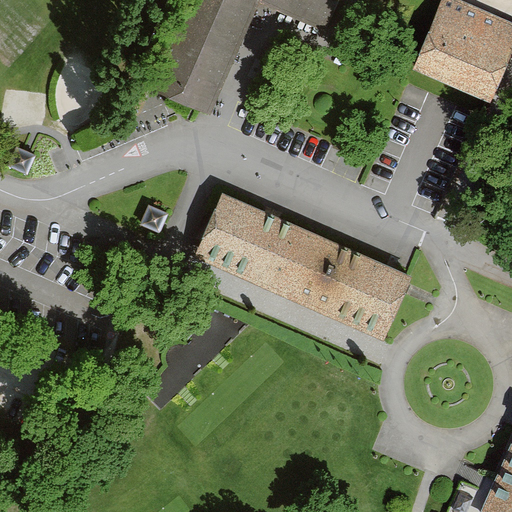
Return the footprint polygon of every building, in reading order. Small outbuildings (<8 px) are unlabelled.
[(209,114),(257,3),(321,31),(334,0),(183,0),(146,87),(209,114)] [(511,19),(465,0),(443,0),(415,68),(494,101),(511,57),(511,19)] [(217,195),(188,262),(385,346),(414,278),(217,195)] [(183,362),(171,370),(180,386),(198,374),(183,349),(177,353),(183,362)] [(511,511),(511,451),(485,511),(511,511)]
